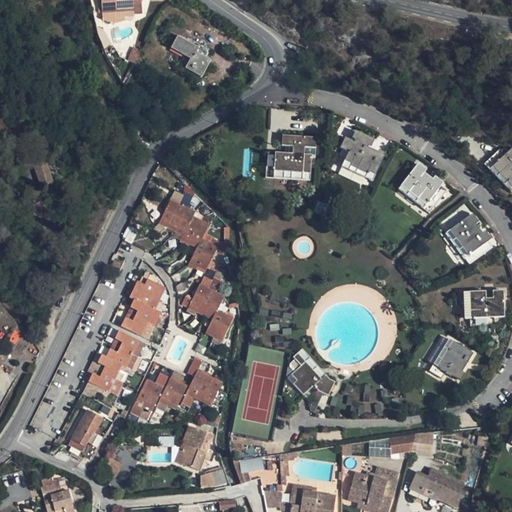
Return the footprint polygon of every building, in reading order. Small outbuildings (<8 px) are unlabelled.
[(134,14),(142,14),(141,0),(97,0),(98,6),(101,6),(101,12),(124,10),(124,16),(134,16),(134,14)] [(209,23),(216,14),(197,0),(184,0),(182,4),(209,23)] [(124,10),(101,12),(102,19),(105,20),(107,21),(112,22),(115,22),(120,21),(122,21),(125,20),(124,16),(124,10)] [(177,36),(187,41),(191,33),(170,22),(165,29),(177,36)] [(160,39),(172,46),(177,36),(165,29),(160,39)] [(177,36),(172,46),(171,48),(190,59),(185,68),(201,77),(211,60),(205,57),(209,50),(200,45),(199,48),(187,41),(177,36)] [(79,68),(65,42),(42,54),(55,80),(79,68)] [(140,51),(132,47),(126,60),(134,64),(140,51)] [(140,134),(133,123),(123,129),(130,140),(140,134)] [(348,152),(343,161),(350,165),(350,166),(365,174),(367,172),(374,176),(383,157),(344,139),(339,149),(345,152),(345,150),(348,152)] [(499,150),(491,157),(496,162),(492,167),(499,174),(496,177),(510,193),(511,190),(511,147),(504,154),(499,150)] [(289,173),(289,180),(308,181),(309,169),(313,169),(314,156),(266,153),(264,178),(272,179),(272,167),(283,168),(283,172),(289,173)] [(496,162),(491,157),(483,164),(496,177),(499,174),(492,167),(496,162)] [(51,158),(44,160),(52,183),(59,181),(51,158)] [(52,183),(44,160),(33,164),(41,187),(52,183)] [(350,165),(343,161),(340,167),(371,182),(374,176),(367,172),(365,174),(350,166),(350,165)] [(272,179),(289,180),(289,173),(283,172),(283,168),(272,167),(272,179)] [(414,167),(399,186),(416,200),(414,203),(428,214),(445,191),(414,167)] [(416,200),(399,186),(397,190),(414,203),(416,200)] [(167,225),(177,204),(169,201),(160,221),(167,225)] [(185,208),(177,204),(167,225),(176,229),(185,208)] [(183,232),(191,216),(193,212),(185,208),(176,229),(183,232)] [(189,240),(199,220),(191,216),(183,232),(181,236),(189,240)] [(468,217),(449,231),(461,248),(457,251),(468,265),(492,248),(468,217)] [(198,245),(200,240),(207,225),(199,220),(189,240),(198,245)] [(176,229),(167,225),(165,229),(174,233),(176,229)] [(461,248),(449,231),(445,234),(457,251),(461,248)] [(187,245),(189,240),(181,236),(179,241),(187,245)] [(196,249),(198,245),(189,240),(187,245),(196,249)] [(199,263),(208,244),(200,240),(198,245),(196,249),(191,259),(199,263)] [(216,248),(208,244),(199,263),(207,267),(216,248)] [(197,267),(199,263),(191,259),(189,264),(197,267)] [(133,300),(149,308),(153,300),(159,287),(146,280),(143,286),(136,283),(129,298),(133,300)] [(196,309),(206,289),(198,285),(188,305),(196,309)] [(215,293),(206,289),(196,309),(205,314),(215,293)] [(468,293),(470,320),(470,327),(493,326),(492,319),(503,318),(502,292),(492,292),(492,299),(485,300),(484,292),(468,293)] [(222,297),(215,293),(205,314),(212,317),(216,310),(222,297)] [(153,310),(149,308),(133,300),(129,309),(136,312),(133,318),(146,324),(153,310)] [(153,300),(149,308),(153,310),(157,302),(153,300)] [(136,312),(129,309),(126,314),(133,318),(136,312)] [(159,313),(153,310),(146,324),(153,327),(159,313)] [(223,314),(216,310),(212,317),(210,321),(206,330),(214,334),(223,314)] [(232,318),(223,314),(214,334),(222,338),(232,318)] [(140,338),(146,324),(133,318),(131,322),(124,319),(120,327),(140,338)] [(118,348),(132,355),(138,342),(118,331),(113,340),(120,344),(118,348)] [(214,334),(212,338),(220,342),(222,338),(214,334)] [(447,340),(442,348),(446,351),(441,359),(437,357),(432,365),(456,380),(471,355),(447,340)] [(125,368),(132,355),(118,348),(116,354),(109,351),(105,358),(121,366),(125,368)] [(446,351),(442,348),(437,357),(441,359),(446,351)] [(319,380),(324,375),(301,350),(296,354),(319,380)] [(329,380),(324,375),(319,380),(296,354),(292,358),(299,366),(290,375),(296,381),(292,385),(302,395),(312,386),(317,392),(322,394),(327,397),(333,383),(329,380)] [(114,380),(121,366),(105,358),(100,356),(96,364),(104,368),(101,373),(114,380)] [(195,394),(204,375),(196,371),(187,390),(195,394)] [(107,394),(114,380),(101,373),(98,379),(91,375),(87,383),(107,394)] [(213,379),(204,375),(195,394),(204,399),(213,379)] [(296,381),(290,375),(287,379),(292,385),(296,381)] [(169,402),(178,383),(169,378),(160,398),(169,402)] [(221,383),(213,379),(204,399),(211,403),(221,383)] [(144,404),(154,384),(145,380),(136,399),(144,404)] [(186,387),(178,383),(169,402),(177,406),(186,387)] [(162,388),(154,384),(144,404),(152,408),(162,388)] [(193,399),(195,394),(187,390),(185,395),(193,399)] [(369,393),(364,391),(361,399),(366,401),(369,393)] [(315,408),(322,394),(317,392),(310,406),(315,408)] [(204,399),(195,394),(193,399),(202,403),(204,399)] [(166,407),(169,402),(160,398),(158,403),(166,407)] [(142,408),(144,404),(136,399),(134,404),(142,408)] [(177,406),(169,402),(166,407),(174,411),(177,406)] [(152,408),(144,404),(142,408),(150,412),(152,408)] [(86,411),(69,441),(83,449),(91,434),(93,435),(101,420),(86,411)] [(189,427),(182,445),(179,454),(178,465),(197,472),(212,435),(189,427)] [(409,449),(413,434),(392,437),(394,451),(409,449)] [(83,449),(69,441),(67,446),(80,454),(83,449)] [(179,454),(182,445),(179,443),(172,463),(178,465),(179,454)] [(297,451),(279,453),(280,485),(285,485),(284,473),(286,473),(286,460),(293,459),(293,457),(296,456),(295,455),(298,455),(297,451)] [(262,471),(260,459),(239,462),(241,474),(262,471)] [(114,480),(121,466),(109,460),(102,474),(114,480)] [(408,489),(428,499),(431,492),(438,495),(437,497),(458,507),(465,492),(459,489),(461,484),(430,469),(427,477),(416,472),(408,489)] [(225,484),(220,470),(205,475),(210,488),(225,484)] [(385,482),(372,478),(354,473),(346,501),(357,504),(378,510),(377,511),(387,511),(391,499),(382,497),(385,482)] [(373,473),(372,478),(385,482),(382,497),(391,499),(395,480),(373,473)] [(41,488),(43,495),(55,491),(54,488),(58,487),(56,481),(53,482),(51,477),(42,480),(44,487),(41,488)] [(314,489),(291,486),(289,505),(290,505),(299,507),(301,493),(313,494),(314,489)] [(51,499),(44,501),(47,511),(65,511),(64,509),(73,507),(68,491),(50,496),(51,499)] [(431,492),(428,499),(435,503),(436,501),(457,510),(458,507),(437,497),(438,495),(431,492)] [(288,511),(332,511),(334,497),(313,494),(301,493),(299,507),(290,505),(288,511)] [(234,501),(218,502),(218,511),(237,509),(234,501)]
